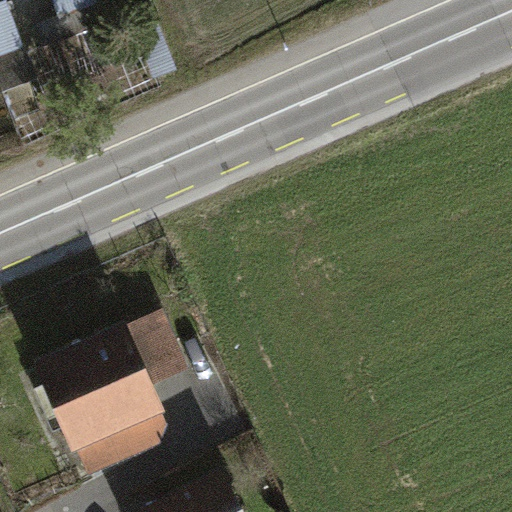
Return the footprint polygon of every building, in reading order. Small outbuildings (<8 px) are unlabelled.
[(45,0),(56,25),(117,0),(45,0)] [(7,4),(0,6),(0,63),(25,55),(7,4)] [(149,16),(126,25),(150,84),(173,74),(149,16)] [(118,322),(29,360),(66,447),(155,410),(146,387),(185,371),(159,311),(120,327),(118,322)] [(148,511),(241,511),(221,474),(148,511)]
